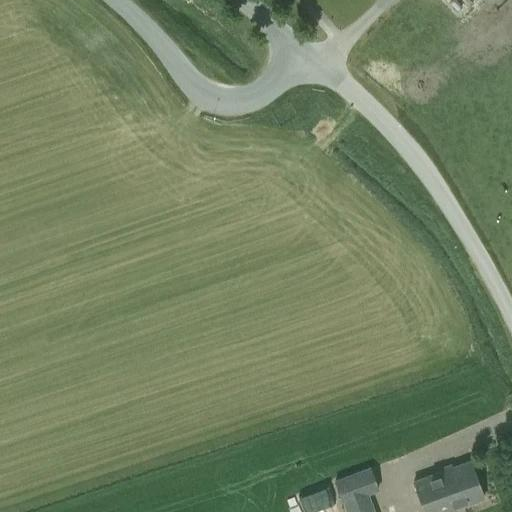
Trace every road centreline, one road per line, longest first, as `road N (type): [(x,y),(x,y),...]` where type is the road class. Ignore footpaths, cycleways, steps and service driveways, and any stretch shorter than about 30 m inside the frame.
road 1 (unclassified): [(511,319),(438,190),(381,121),(306,54)]
road 2 (unclassified): [(306,54),(262,96),(228,101),(208,94),(106,0)]
